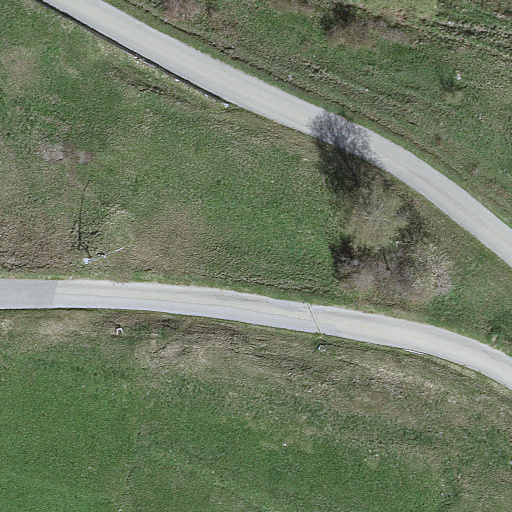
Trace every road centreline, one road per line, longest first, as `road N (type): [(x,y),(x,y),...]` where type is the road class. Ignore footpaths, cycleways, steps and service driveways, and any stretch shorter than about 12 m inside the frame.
road 1 (residential): [(0,291),(304,312),(463,349),(511,377)]
road 2 (residential): [(511,244),(457,199),(82,0)]
